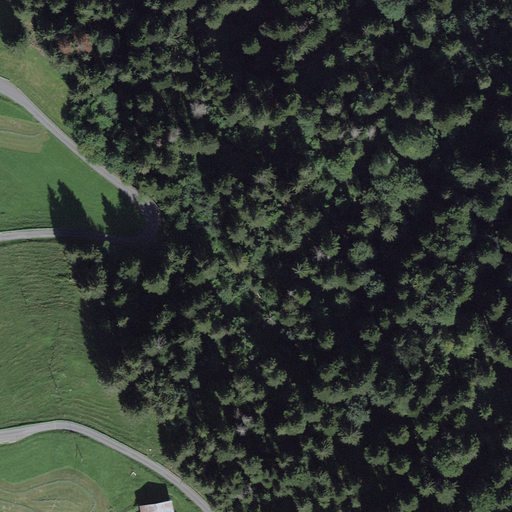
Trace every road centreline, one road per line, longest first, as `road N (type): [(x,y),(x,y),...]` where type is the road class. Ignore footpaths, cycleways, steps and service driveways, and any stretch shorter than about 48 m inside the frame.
road 1 (unclassified): [(0,86),(144,206),(152,225),(146,236),(128,240),(0,236)]
road 2 (unclassified): [(0,435),(75,426),(143,461),(207,511)]
